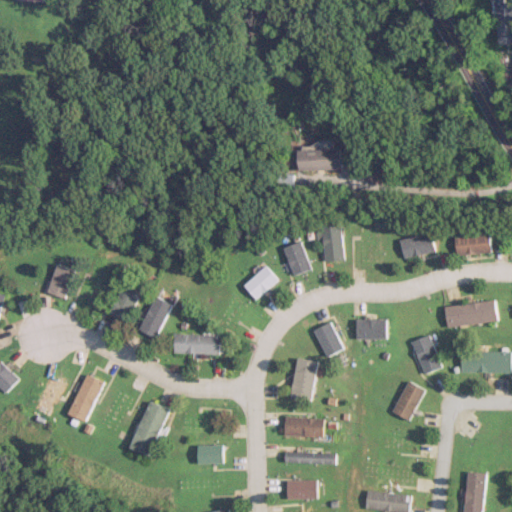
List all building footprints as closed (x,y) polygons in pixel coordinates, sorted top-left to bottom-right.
[(504,1),(503,0),(494,0),(496,43),(511,42),(511,15),(511,1),(504,1)] [(296,149),(296,169),(341,169),(341,149),(296,149)] [(274,187),(293,187),(293,173),(274,173),(274,187)] [(345,258),(338,223),(317,227),(324,262),(345,258)] [(435,251),(431,232),(400,238),(404,257),(435,251)] [(492,253),(492,234),(455,234),(455,253),(492,253)] [(310,268),(298,240),(282,247),(294,275),(310,268)] [(64,297),(73,268),(54,262),(44,290),(64,297)] [(277,279),(265,264),(241,284),(254,299),(277,279)] [(138,292),(121,283),(106,312),(124,321),(138,292)] [(170,302),(153,294),(136,328),(153,336),(170,302)] [(443,306),(446,326),(496,320),(494,300),(443,306)] [(355,319),(355,338),(385,338),(385,319),(355,319)] [(312,329),(325,356),(342,348),(329,321),(312,329)] [(171,351),(216,353),(217,334),(172,331),(171,351)] [(409,341),(422,373),(440,366),(427,334),(409,341)] [(459,372),(511,372),(511,350),(459,350),(459,372)] [(0,386),(5,391),(18,377),(0,360),(0,386)] [(66,411),(84,420),(103,381),(85,372),(66,411)] [(66,381),(48,373),(32,407),(50,415),(66,381)] [(423,389),(406,380),(390,412),(407,421),(423,389)] [(149,455),(167,407),(145,399),(128,447),(149,455)] [(282,434),(321,436),(322,417),(283,415),(282,434)] [(195,444),(195,462),(222,462),(222,444),(195,444)] [(283,462),(333,462),(333,452),(283,452),(283,462)] [(460,511),(479,511),(483,472),(464,470),(460,511)] [(316,479),(284,479),(284,498),(316,498),(316,479)] [(407,510),(407,492),(363,492),(363,510),(407,510)]
